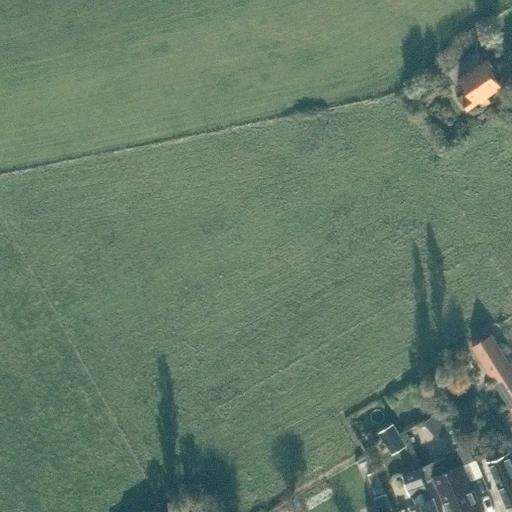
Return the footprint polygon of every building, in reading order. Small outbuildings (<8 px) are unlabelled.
[(488,58),(485,60),(478,50),(447,70),(443,64),(436,68),(440,74),(405,97),(415,110),(423,104),(419,99),(451,78),(454,82),(459,79),(467,90),(458,96),(467,109),(502,86),(492,71),(495,69),(488,58)] [(511,370),(490,335),(473,345),(484,361),(511,407),(511,370)] [(437,412),(417,413),(418,434),(438,434),(437,412)] [(393,423),(379,431),(392,454),(406,446),(393,423)] [(473,460),(473,458),(466,443),(463,444),(461,438),(452,442),(454,447),(444,452),(446,456),(419,467),(419,468),(425,480),(433,476),(448,511),(482,511),(462,464),(473,460)] [(484,452),(506,506),(511,503),(511,460),(509,453),(503,445),(484,452)] [(424,480),(425,480),(419,468),(403,474),(410,495),(412,495),(415,504),(410,506),(411,511),(438,511),(433,497),(425,500),(421,491),(427,489),(424,480)] [(384,493),(375,470),(367,473),(376,496),(375,497),(380,511),(392,511),(386,493),(384,493)]
